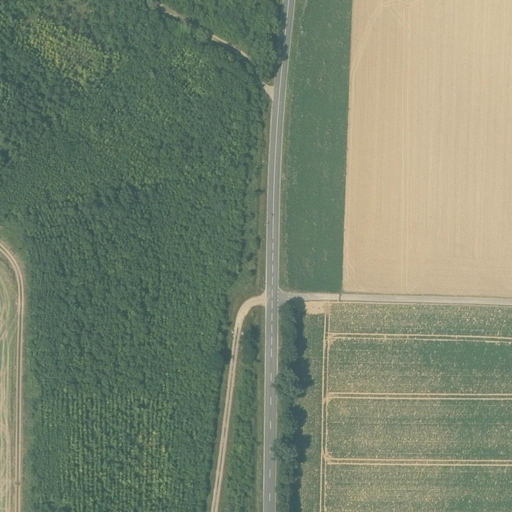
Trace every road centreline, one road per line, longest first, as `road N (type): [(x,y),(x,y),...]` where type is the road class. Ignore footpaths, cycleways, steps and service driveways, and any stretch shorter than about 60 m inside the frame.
road 1 (track): [(511,306),(272,297),(250,304),(236,333),(214,511)]
road 2 (track): [(0,268),(20,300),(18,511)]
road 3 (track): [(278,90),(263,90),(232,52),(129,0)]
